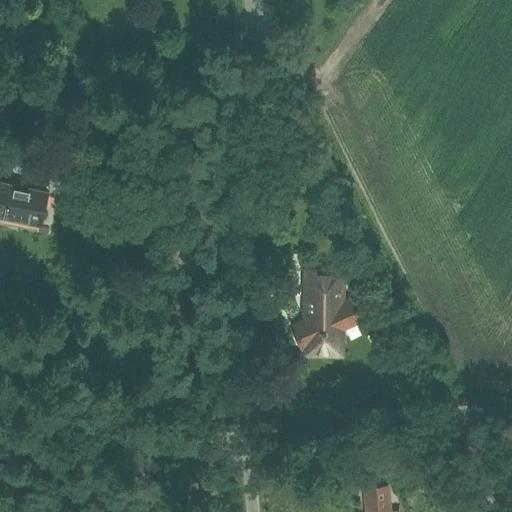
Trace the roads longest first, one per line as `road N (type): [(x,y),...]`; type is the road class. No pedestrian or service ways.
road 1 (unclassified): [(247,426),(245,0)]
road 2 (unclassified): [(511,415),(392,411),(247,426)]
road 3 (unclassified): [(247,426),(200,439),(143,438),(0,401)]
